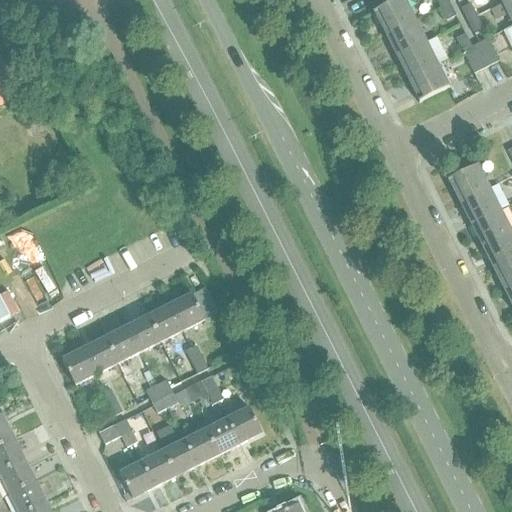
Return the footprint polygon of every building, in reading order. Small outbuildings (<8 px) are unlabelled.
[(375,15),(386,36),(415,21),(403,0),(399,0),(373,14),(374,15),(375,15)] [(436,0),(440,8),(449,4),(447,0),(436,0)] [(508,15),(511,23),(511,0),(502,5),(503,5),(492,11),(497,21),(508,15)] [(449,4),(440,8),(447,21),(456,17),(449,4)] [(461,9),(468,22),(477,18),(470,5),(461,9)] [(477,18),(468,22),(474,35),(484,31),(477,18)] [(386,36),(397,58),(426,44),(415,21),(386,36)] [(456,40),(463,53),(472,48),(465,35),(456,40)] [(488,40),(475,46),(487,68),(499,62),(488,40)] [(397,58),(408,80),(437,66),(426,44),(397,58)] [(472,48),(463,53),(474,75),(487,68),(475,46),(472,48)] [(437,66),(408,80),(419,102),(418,102),(419,104),(449,89),(437,66)] [(0,96),(10,91),(0,70),(0,96)] [(449,183),(460,204),(489,189),(477,166),(447,181),(448,183),(449,183)] [(460,204),(471,226),(500,211),(489,189),(460,204)] [(471,226),(482,248),(511,233),(500,211),(471,226)] [(482,248),(494,271),(511,261),(511,234),(511,233),(482,248)] [(511,261),(494,271),(505,293),(511,288),(511,261)] [(199,290),(209,313),(220,309),(210,286),(199,290)] [(191,296),(169,308),(182,333),(204,322),(191,296)] [(169,308),(148,318),(161,344),(182,333),(169,308)] [(148,318),(127,329),(140,355),(161,344),(148,318)] [(127,329),(105,340),(118,366),(140,355),(127,329)] [(105,340),(84,351),(97,376),(118,366),(105,340)] [(186,353),(191,365),(202,359),(196,348),(186,353)] [(97,376),(84,351),(62,362),(75,387),(97,376)] [(202,359),(191,365),(197,376),(208,371),(202,359)] [(201,384),(207,395),(217,390),(211,378),(201,384)] [(166,382),(156,387),(162,399),(172,394),(166,382)] [(197,385),(185,391),(178,395),(183,407),(191,403),(188,398),(201,392),(197,385)] [(151,404),(161,399),(162,399),(156,387),(145,393),(151,404)] [(217,390),(207,395),(212,406),(223,401),(217,390)] [(100,397),(106,408),(116,403),(110,391),(100,397)] [(172,394),(162,399),(161,399),(167,410),(177,405),(172,394)] [(161,399),(151,404),(157,415),(167,410),(161,399)] [(116,403),(106,408),(112,419),(122,414),(116,403)] [(249,410),(227,421),(240,447),(262,435),(249,410)] [(0,420),(0,447),(13,441),(2,419),(0,420)] [(227,421),(205,432),(218,457),(240,447),(227,421)] [(126,422),(116,427),(121,438),(132,433),(126,422)] [(121,438),(116,427),(99,435),(105,446),(121,438),(127,449),(137,444),(132,433),(121,438)] [(205,432),(184,443),(197,468),(218,457),(205,432)] [(0,447),(0,474),(24,462),(13,441),(0,447)] [(184,443),(162,453),(175,479),(197,468),(184,443)] [(162,453),(141,464),(154,490),(175,479),(162,453)] [(0,474),(0,477),(9,496),(35,483),(24,462),(0,474)] [(154,490),(141,464),(119,475),(132,501),(154,490)] [(9,496),(17,511),(31,511),(46,505),(35,483),(9,496)]
